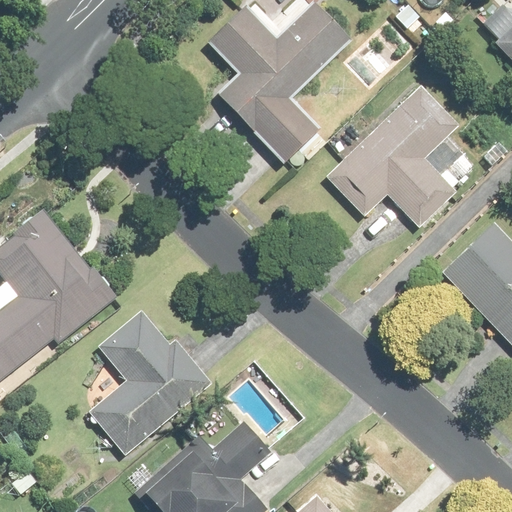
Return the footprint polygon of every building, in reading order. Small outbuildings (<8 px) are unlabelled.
[(238,69),(217,88),(287,162),(327,125),(298,94),(362,35),(329,0),(313,0),(279,32),(253,3),(212,41),(238,69)] [(511,19),(493,37),(511,56),(511,19)] [(425,79),(323,172),(364,217),(392,192),(421,223),(462,186),(433,154),(466,123),(425,79)] [(0,280),(0,380),(115,295),(49,206),(0,242),(0,264),(8,274),(0,280)] [(511,221),(504,213),(440,271),(511,349),(511,221)] [(219,380),(147,297),(94,343),(123,377),(87,408),(129,457),(219,380)] [(132,493),(149,511),(263,511),(269,507),(240,476),(270,449),(243,420),(213,447),(199,432),(132,493)] [(355,511),(327,481),(292,511),(355,511)]
